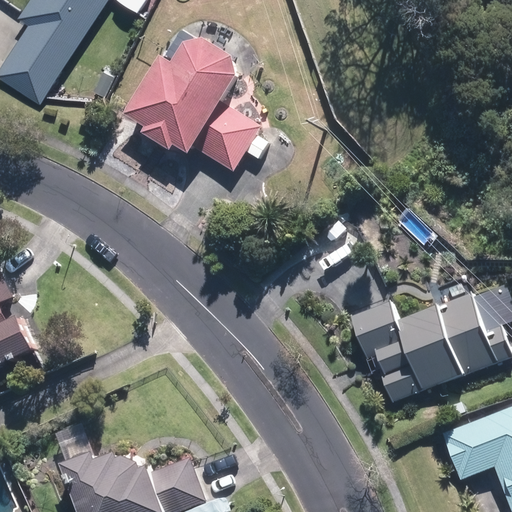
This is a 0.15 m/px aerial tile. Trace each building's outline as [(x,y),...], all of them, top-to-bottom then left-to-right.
[(0,76),(40,102),(106,0),(27,0),(19,14),(29,20),(0,65),(0,76)] [(246,150),(256,134),(261,125),(220,101),(236,74),(232,54),(203,36),(183,42),(171,61),(159,53),(123,113),(145,126),(142,131),(171,149),(174,144),(188,153),(193,147),(234,171),(246,150)] [(105,95),(115,74),(103,68),(93,89),(105,95)] [(256,134),(246,150),(258,158),(268,142),(256,134)] [(22,297),(2,255),(0,255),(0,367),(50,344),(33,314),(43,309),(35,291),(22,297)] [(467,275),(360,315),(375,358),(384,355),(389,370),(386,371),(397,402),(511,362),(511,281),(482,292),(481,290),(473,293),(467,275)] [(511,407),(450,431),(468,478),(502,465),(511,491),(511,407)] [(75,476),(82,473),(96,511),(184,511),(215,500),(197,453),(175,462),(165,436),(113,455),(110,448),(102,427),(62,442),(75,476)]
